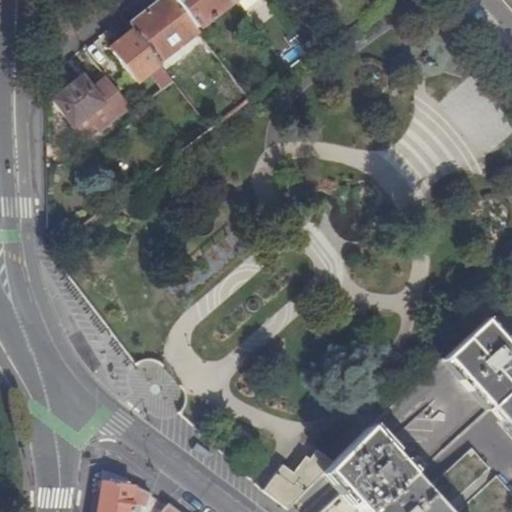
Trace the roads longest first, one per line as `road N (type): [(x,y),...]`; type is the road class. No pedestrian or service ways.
road 1 (primary): [(43,377),(14,207),(15,0)]
road 2 (secondary): [(226,511),(43,377)]
road 3 (primary): [(58,511),(59,464),(43,377)]
